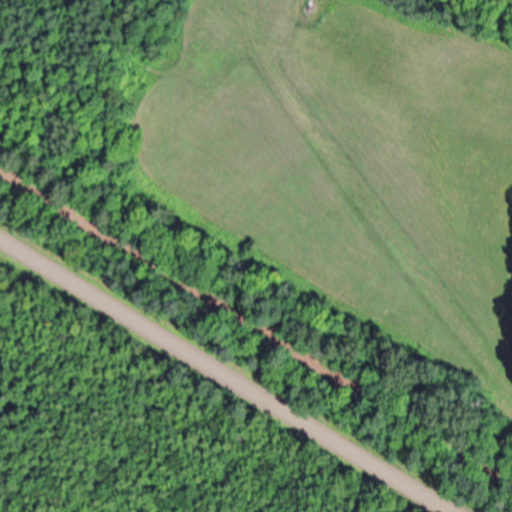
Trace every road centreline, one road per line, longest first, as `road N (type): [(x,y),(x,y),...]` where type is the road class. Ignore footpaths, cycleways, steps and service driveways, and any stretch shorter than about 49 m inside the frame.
road 1 (track): [(0,172),(511,483)]
road 2 (residential): [(0,235),(448,511)]
